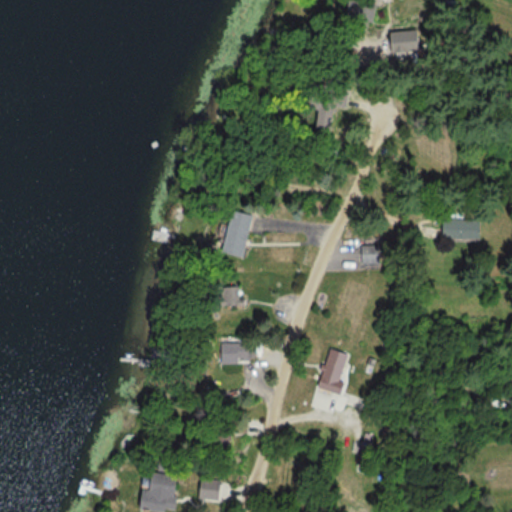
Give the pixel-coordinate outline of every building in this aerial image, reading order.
[(345,0),(345,26),(372,28),(373,0),(345,0)] [(306,109),(317,110),(315,129),(330,131),(335,88),(309,85),(306,109)] [(221,252),(243,256),(251,215),(230,210),(221,252)] [(478,220),(441,220),(441,239),(478,239),(478,220)] [(361,263),(378,263),(378,246),(361,246),(361,263)] [(238,287),(213,287),(213,307),(238,307),(238,287)] [(235,341),(218,341),(218,365),(235,365),(235,341)] [(318,381),(337,388),(348,355),(329,349),(318,381)] [(177,511),(178,473),(154,472),(154,489),(144,488),(143,509),(177,511)] [(226,480),(205,476),(201,496),(222,500),(226,480)]
